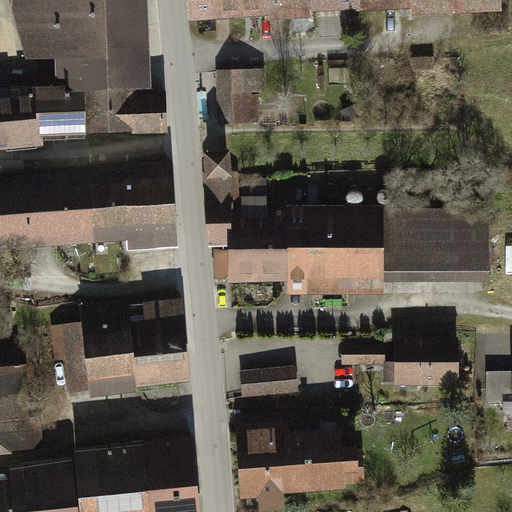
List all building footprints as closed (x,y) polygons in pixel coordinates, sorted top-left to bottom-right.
[(44,138),(169,136),(168,93),(153,92),(148,0),(11,0),(32,64),(57,63),(62,87),(0,89),(0,150),(44,148),(44,138)] [(188,0),(190,24),(270,16),(270,21),(318,18),(318,12),(404,10),(405,19),(507,11),(505,0),(188,0)] [(265,69),(218,71),(221,120),(260,118),(259,94),(266,94),(265,69)] [(237,154),(207,154),(212,244),(230,244),(230,251),(216,251),(215,279),(230,279),(230,284),(291,281),(292,295),(388,291),(388,281),(493,282),(493,210),(389,210),(389,204),(270,207),(269,219),(247,219),(243,176),(238,176),(237,154)] [(0,263),(180,248),(173,162),(0,175),(0,263)] [(94,398),(198,386),(187,296),(143,301),(145,319),(132,320),(129,301),(82,306),(84,325),(52,328),(56,361),(68,360),(72,392),(93,390),(94,398)] [(397,365),(386,365),(386,383),(460,384),(460,335),(397,335),(397,365)] [(18,337),(0,338),(0,450),(44,448),(42,419),(32,419),(29,365),(20,366),(18,337)] [(387,343),(344,342),(343,364),(386,365),(387,343)] [(299,365),(242,371),(245,398),(302,393),(299,365)] [(249,423),(237,424),(245,502),(352,492),(351,486),(367,484),(363,444),(346,445),(345,431),(293,436),(291,421),(277,422),(278,430),(251,433),(249,423)] [(202,511),(193,435),(76,449),(83,511),(202,511)] [(10,479),(0,479),(0,511),(80,511),(76,460),(10,467),(10,479)]
